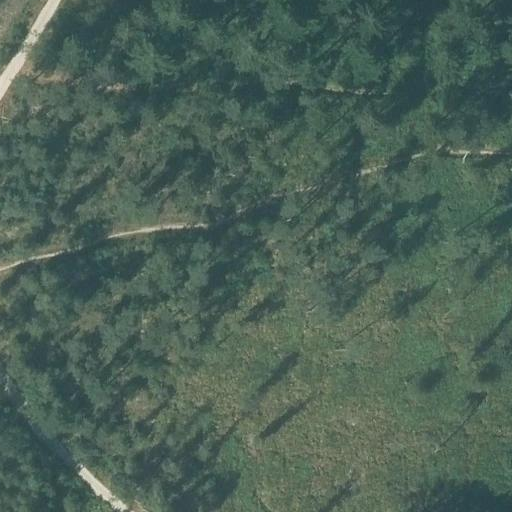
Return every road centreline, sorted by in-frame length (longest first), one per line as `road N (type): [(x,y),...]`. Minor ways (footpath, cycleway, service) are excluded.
road 1 (unknown): [(511,158),(442,149),(417,154),(271,196),(206,225),(128,232),(0,266)]
road 2 (track): [(0,375),(47,435),(134,511)]
